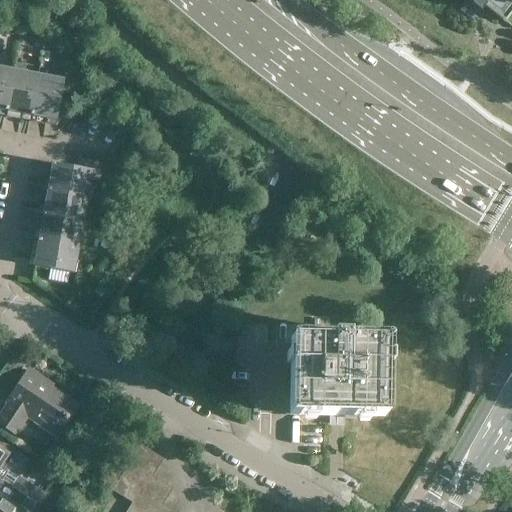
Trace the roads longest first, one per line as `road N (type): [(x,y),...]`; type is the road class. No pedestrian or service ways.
road 1 (secondary): [(205,0),(311,85),(511,217)]
road 2 (secondary): [(511,161),(286,0)]
road 3 (residential): [(338,511),(165,406)]
road 4 (secondary): [(511,348),(424,511)]
road 5 (residential): [(165,406),(25,315)]
road 6 (residential): [(165,406),(153,425),(186,503),(199,511)]
road 7 (residential): [(0,262),(23,143)]
